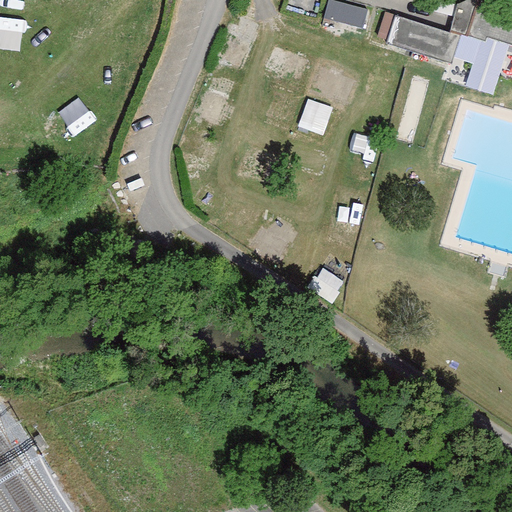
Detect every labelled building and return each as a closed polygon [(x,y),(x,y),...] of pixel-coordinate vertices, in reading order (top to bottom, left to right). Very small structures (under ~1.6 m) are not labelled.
[(329,0),(326,16),(366,25),(370,6),(340,0),(329,0)] [(511,48),(511,13),(469,0),(429,0),(429,3),(427,9),(455,17),(451,29),(511,48)] [(460,36),(423,24),(386,12),(378,38),(414,50),(451,62),(460,36)] [(244,22),(226,59),(242,66),(259,29),(244,22)] [(274,43),(267,62),(304,75),(310,56),(274,43)] [(313,86),(349,101),(359,77),(322,63),(313,86)] [(198,118),(223,123),(231,87),(205,82),(198,118)] [(325,133),(333,106),(309,98),(301,125),(325,133)] [(275,214),(255,250),(278,262),(298,227),(275,214)]
